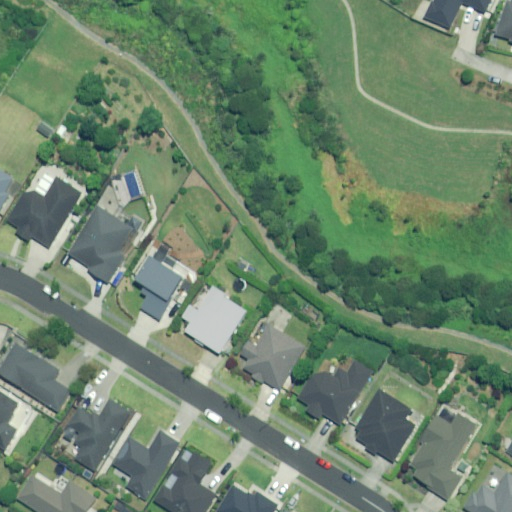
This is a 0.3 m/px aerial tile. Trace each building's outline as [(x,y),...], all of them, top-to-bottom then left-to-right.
[(436,0),(436,1),(434,0),(427,17),(454,29),(465,3),(486,12),(491,0),(436,0)] [(508,0),(498,36),(511,40),(511,0),(508,0)] [(56,130),(45,121),(38,128),(49,138),(56,130)] [(69,151),(59,145),(50,158),(60,164),(69,151)] [(16,179),(1,169),(0,169),(0,213),(10,197),(7,194),(16,179)] [(86,194),(60,177),(46,197),(37,191),(26,194),(8,221),(19,228),(17,232),(30,241),(33,236),(50,248),(86,194)] [(131,226),(97,207),(82,234),(74,230),(59,258),(107,284),(124,254),(118,250),(131,226)] [(168,251),(160,246),(138,280),(147,286),(143,292),(150,297),(143,308),(162,320),(190,278),(163,260),(168,251)] [(229,296),(216,288),(202,311),(193,306),(185,318),(193,323),(188,332),(223,354),(250,312),(228,298),(229,296)] [(308,348),(272,326),(259,347),(250,341),(242,355),(250,360),(243,371),(264,384),(265,381),(282,391),(308,348)] [(17,341),(0,370),(0,375),(62,411),(81,378),(17,341)] [(323,413),(342,425),(375,367),(356,357),(349,370),(339,364),(334,373),(328,370),(312,373),(297,398),(311,403),(307,408),(322,418),(323,413)] [(0,441),(9,447),(22,426),(12,420),(23,399),(0,385),(0,441)] [(414,405),(380,385),(356,425),(362,429),(357,438),(396,461),(419,422),(407,415),(414,405)] [(84,445),(76,458),(97,470),(134,409),(113,396),(102,414),(94,409),(91,413),(80,406),(68,424),(82,432),(76,441),(84,445)] [(452,423),(438,414),(421,440),(426,443),(412,465),(420,470),(415,477),(449,498),(464,475),(452,468),(480,423),(460,411),(452,423)] [(131,435),(114,463),(133,475),(126,486),(146,498),(182,441),(162,429),(150,448),(131,435)] [(165,484),(156,500),(177,511),(207,511),(220,490),(204,481),(216,460),(196,449),(189,462),(180,457),(171,471),(181,477),(174,489),(165,484)] [(477,495),(473,492),(464,508),(470,511),(511,511),(511,472),(509,470),(496,492),(483,485),(477,495)] [(31,472),(16,497),(41,511),(91,511),(102,495),(72,478),(64,492),(31,472)] [(250,496),(235,486),(218,511),(277,511),(281,506),(254,489),(250,496)]
